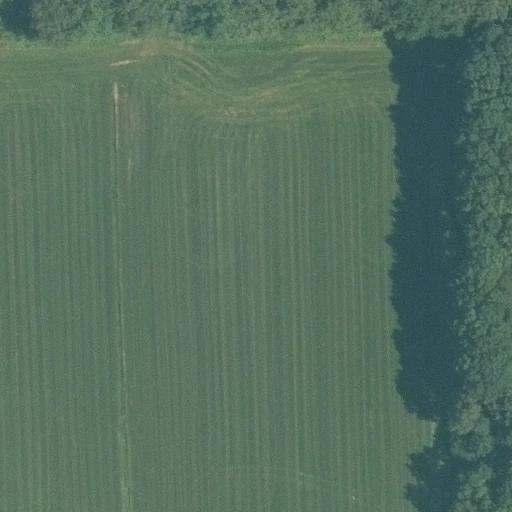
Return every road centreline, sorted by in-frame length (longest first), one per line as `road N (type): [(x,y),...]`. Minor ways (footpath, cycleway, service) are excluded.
road 1 (track): [(482,0),(509,49),(495,511)]
road 2 (track): [(0,3),(336,0)]
